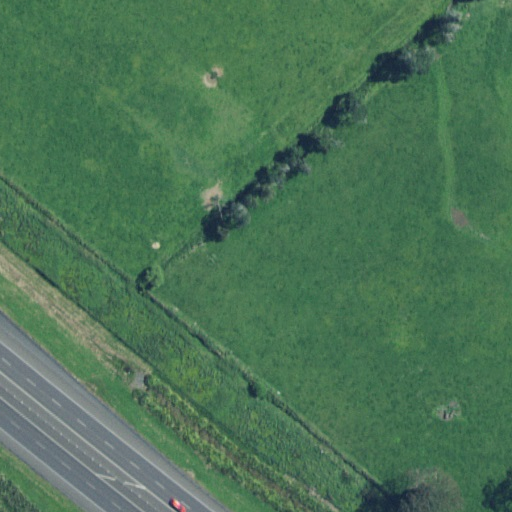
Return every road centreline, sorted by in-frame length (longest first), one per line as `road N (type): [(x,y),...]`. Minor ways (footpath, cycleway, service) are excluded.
road 1 (motorway): [(0,358),(193,511)]
road 2 (motorway): [(123,511),(0,413)]
